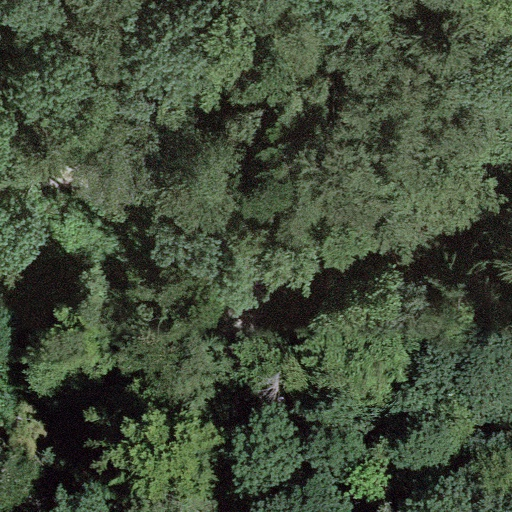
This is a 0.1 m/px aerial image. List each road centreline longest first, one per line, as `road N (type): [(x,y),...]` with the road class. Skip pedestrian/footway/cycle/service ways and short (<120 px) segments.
road 1 (track): [(313,194),(257,308),(220,446),(229,511)]
road 2 (track): [(0,161),(258,210),(313,194)]
road 3 (track): [(313,194),(511,100)]
